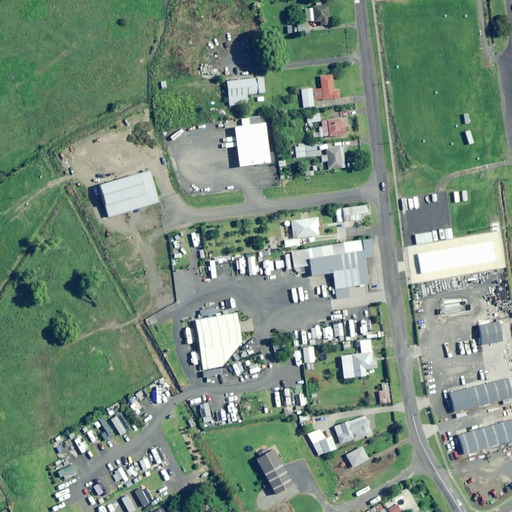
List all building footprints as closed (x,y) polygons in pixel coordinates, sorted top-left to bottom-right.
[(328,5),(313,6),(313,8),(314,20),(314,22),(321,21),(322,25),(329,24),(328,5)] [(314,20),(313,8),(305,8),(306,21),(314,20)] [(307,26),(296,28),(297,35),(308,33),(307,26)] [(332,75),(320,76),(323,100),(340,98),(339,89),(334,90),(332,75)] [(263,76),(228,81),(231,106),(249,104),(248,95),(265,92),(263,76)] [(312,88),(301,90),(304,109),(314,108),(312,88)] [(319,121),(318,113),(305,115),(306,123),(319,121)] [(344,118),(327,121),(329,136),(346,134),(344,118)] [(272,162),(266,123),(235,127),(241,167),(272,162)] [(304,145),(295,147),(296,158),(306,157),(304,145)] [(316,145),(305,146),(307,157),(317,155),(316,145)] [(341,148),(327,149),(329,169),(343,167),(341,148)] [(151,170),(99,185),(108,216),(160,202),(151,170)] [(367,213),(367,205),(335,209),(336,222),(353,220),(354,225),(363,223),(363,220),(360,220),(359,214),(367,213)] [(318,218),(292,221),(293,231),(296,231),(297,238),(320,235),(318,218)] [(362,240),(292,251),(294,268),(307,266),(309,277),(334,273),(338,299),(351,297),(349,286),(369,283),(362,240)] [(493,241),(417,254),(421,274),(497,261),(493,241)] [(207,265),(198,266),(199,274),(207,273),(207,265)] [(242,344),(236,313),(196,320),(204,369),(224,366),(242,344)] [(346,328),(347,327),(348,332),(346,332),(346,335),(348,335),(348,337),(353,337),(352,334),(355,334),(354,330),(352,330),(351,326),(353,326),(353,319),(350,319),(350,317),(346,318),(346,320),(345,320),(346,328)] [(372,334),(370,323),(362,324),(364,335),(372,334)] [(499,323),(480,327),(484,345),(503,340),(499,323)] [(372,361),(369,341),(359,342),(360,353),(350,355),(353,377),(365,376),(364,369),(375,368),(374,360),(372,361)] [(246,376),(242,364),(235,366),(239,378),(246,376)] [(511,390),(509,378),(447,393),(452,414),(511,399),(511,390)] [(390,402),(386,383),(381,384),(382,391),(378,391),(380,404),(390,402)] [(302,393),(295,394),(296,406),(303,405),(302,393)] [(370,434),(364,416),(333,427),(339,444),(352,439),(352,440),(370,434)] [(511,420),(457,433),(462,454),(511,442),(511,420)] [(324,440),(319,428),(307,433),(317,456),(334,448),(330,437),(324,440)] [(365,451),(363,452),(360,447),(345,455),(352,468),(367,459),(365,454),(366,453),(365,451)] [(274,449),(257,458),(276,495),(294,485),(274,449)] [(351,476),(346,466),(336,471),(341,481),(351,476)] [(140,488),(134,492),(143,506),(149,503),(140,488)]
